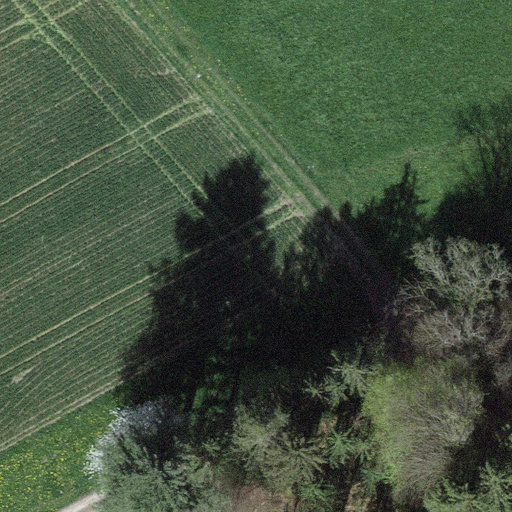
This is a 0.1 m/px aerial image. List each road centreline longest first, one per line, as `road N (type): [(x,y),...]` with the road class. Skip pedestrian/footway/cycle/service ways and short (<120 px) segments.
road 1 (track): [(119,0),(414,358)]
road 2 (track): [(120,511),(414,358)]
